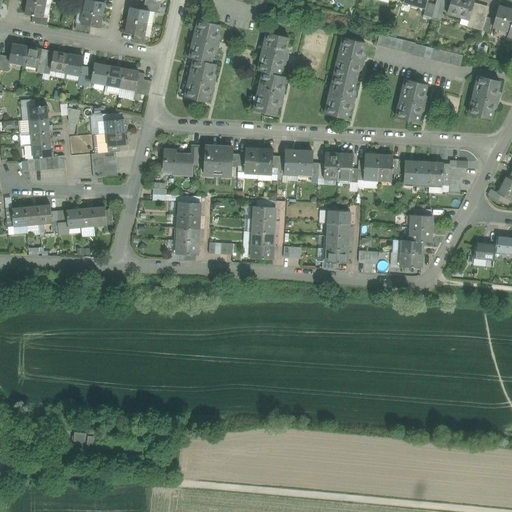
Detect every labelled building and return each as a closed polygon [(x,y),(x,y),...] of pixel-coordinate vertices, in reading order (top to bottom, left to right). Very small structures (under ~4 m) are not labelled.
[(92,0),(91,0),(85,0),(84,12),(102,16),(105,3),(101,2),(92,0)] [(269,0),(237,0),(237,1),(266,10),(269,0)] [(428,0),(404,0),(404,2),(415,5),(426,8),(428,2),(428,0)] [(436,0),(435,5),(431,19),(440,21),(442,11),(445,0),(436,0)] [(445,0),(442,11),(447,13),(451,0),(445,0)] [(475,0),(451,0),(447,13),(448,13),(449,12),(462,16),(469,18),(468,19),(469,19),(473,6),(475,0)] [(45,5),(28,2),(25,14),(33,16),(43,18),(43,17),(45,5)] [(435,5),(428,2),(426,8),(424,17),(431,19),(435,5)] [(159,7),(144,4),(143,10),(149,11),(149,12),(158,13),(159,9),(159,7)] [(488,10),(473,6),(469,19),(477,22),(475,29),(482,31),(486,17),(488,10)] [(143,10),(130,7),(128,20),(147,24),(149,12),(149,11),(143,10)] [(511,20),(511,11),(498,8),(492,27),(509,32),(511,20)] [(102,16),(84,12),(81,24),(81,25),(91,27),(100,28),(102,16)] [(43,18),(33,16),(32,22),(47,24),(48,18),(43,17),(43,18)] [(469,19),(468,19),(469,18),(462,16),(459,24),(468,26),(475,29),(477,22),(469,19)] [(492,19),(486,17),(482,31),(488,32),(492,19)] [(147,24),(128,20),(125,33),(134,35),(144,37),(144,36),(147,24)] [(219,25),(198,20),(189,58),(195,59),(211,63),(213,53),(214,53),(216,52),(219,38),(217,36),(219,25)] [(81,24),(76,23),(75,30),(90,32),(91,27),(81,25),(81,24)] [(290,38),(268,33),(259,71),(263,72),(281,76),(283,67),(286,65),(289,52),(287,49),(290,38)] [(415,43),(380,34),(377,44),(398,50),(412,54),(415,44),(415,43)] [(144,37),(134,35),(133,41),(148,44),(149,37),(144,36),(144,37)] [(365,42),(343,37),(334,75),(356,80),(358,71),(361,69),(364,56),(362,53),(365,42)] [(27,47),(12,44),(10,58),(9,62),(10,62),(24,65),(27,47)] [(438,50),(415,44),(412,54),(436,60),(438,50)] [(42,50),(27,47),(24,65),(39,67),(42,52),(42,50)] [(463,56),(438,50),(436,60),(460,66),(463,56)] [(47,53),(42,52),(39,67),(38,73),(43,74),(47,53)] [(68,55),(54,52),(53,54),(50,70),(51,70),(65,73),(68,55)] [(53,54),(47,53),(43,74),(50,75),(51,70),(50,70),(53,54)] [(83,57),(68,55),(65,73),(80,76),(82,66),(83,57)] [(10,58),(4,57),(1,71),(8,72),(10,62),(9,62),(10,58)] [(211,63),(195,59),(185,97),(207,103),(210,93),(212,91),(215,78),(214,76),(217,64),(211,63)] [(109,66),(94,63),(94,68),(91,82),(106,85),(109,66)] [(88,67),(82,66),(80,76),(78,82),(85,83),(88,67)] [(124,69),(109,66),(106,85),(120,88),(124,69)] [(94,68),(88,67),(85,83),(84,87),(90,89),(91,82),(94,68)] [(139,72),(124,69),(120,88),(135,90),(139,73),(139,72)] [(281,76),(263,72),(254,109),(276,115),(279,104),(282,103),(284,91),(283,87),(285,77),(281,76)] [(80,76),(65,73),(64,78),(64,81),(78,83),(78,82),(80,76)] [(145,74),(139,73),(135,90),(134,94),(141,95),(143,80),(144,80),(145,74)] [(356,80),(334,75),(325,113),(347,118),(350,108),(352,107),(355,95),(356,93),(354,90),(356,80)] [(501,80),(479,75),(470,113),(492,118),(494,108),(497,106),(500,92),(498,90),(501,80)] [(428,84),(405,79),(396,117),(419,122),(421,112),(424,110),(427,97),(425,94),(428,84)] [(144,80),(143,80),(141,95),(148,96),(152,81),(144,80)] [(120,88),(106,85),(104,92),(119,95),(120,88)] [(135,90),(120,88),(119,95),(119,97),(133,99),(134,94),(135,90)] [(457,111),(458,98),(449,97),(449,111),(457,111)] [(36,101),(22,102),(24,121),(31,120),(30,107),(36,107),(36,101)] [(36,107),(30,107),(31,120),(49,119),(47,106),(36,107)] [(14,119),(1,121),(2,129),(16,127),(14,119)] [(49,119),(31,120),(32,133),(50,131),(49,119)] [(110,120),(106,121),(107,134),(125,132),(123,119),(121,119),(110,120)] [(24,121),(20,121),(21,134),(32,133),(31,120),(24,121)] [(103,121),(92,122),(93,135),(99,134),(98,122),(103,121)] [(103,121),(98,122),(99,134),(99,135),(107,134),(106,121),(103,121)] [(50,131),(32,133),(33,146),(51,144),(50,131)] [(125,132),(107,134),(108,145),(121,144),(126,144),(125,132)] [(32,133),(21,134),(22,147),(25,146),(33,146),(32,133)] [(99,135),(99,134),(93,135),(95,154),(104,153),(108,153),(108,145),(107,134),(99,135)] [(51,144),(33,146),(34,158),(40,158),(46,157),(52,157),(51,144)] [(121,144),(108,145),(108,153),(116,152),(122,152),(121,144)] [(33,146),(25,146),(26,157),(28,159),(34,158),(33,146)] [(199,147),(192,146),(191,155),(193,155),(192,166),(198,166),(199,159),(199,147)] [(218,175),(219,148),(218,148),(206,147),(205,160),(204,175),(218,175)] [(219,148),(218,175),(231,176),(232,168),(232,154),(233,149),(224,148),(219,148)] [(259,150),(246,149),(245,155),(245,167),(244,173),(258,173),(259,150)] [(174,171),(175,154),(176,150),(165,150),(164,170),(174,171)] [(273,151),(259,150),(258,173),(272,174),(272,169),(273,156),(273,151)] [(299,152),(285,152),(285,157),(284,173),(285,173),(298,174),(299,152)] [(313,153),(299,152),(298,174),(311,175),(312,175),(313,164),(313,153)] [(175,154),(174,171),(173,174),(192,175),(192,166),(193,155),(191,155),(175,154)] [(339,154),(325,154),(324,165),(324,179),(338,180),(339,154)] [(353,155),(339,154),(338,180),(351,180),(352,180),(352,170),(353,155)] [(379,156),(365,155),(365,161),(364,180),(378,181),(379,156)] [(393,157),(379,156),(378,181),(392,182),(392,174),(393,159),(393,157)] [(418,162),(405,162),(404,176),(404,183),(417,183),(418,162)] [(431,163),(418,162),(417,183),(429,184),(431,163)] [(444,164),(431,163),(429,184),(443,185),(444,164)] [(511,198),(511,178),(509,177),(507,176),(497,193),(500,195),(511,200),(511,201),(511,198)] [(491,190),(488,195),(498,200),(500,195),(497,193),(491,190)] [(500,195),(498,200),(508,206),(511,200),(500,195)] [(201,203),(179,202),(179,215),(200,216),(201,203)] [(51,205),(38,206),(39,224),(52,223),(51,212),(51,205)] [(38,206),(25,207),(27,225),(39,224),(38,206)] [(258,206),(254,206),(253,219),(275,220),(276,207),(274,207),(258,206)] [(27,225),(25,207),(13,208),(15,226),(27,225)] [(105,207),(92,208),(94,226),(107,225),(107,222),(106,211),(105,207)] [(13,208),(6,209),(8,227),(15,226),(13,208)] [(92,208),(80,209),(81,227),(94,226),(92,208)] [(80,209),(67,210),(68,222),(68,228),(69,228),(81,227),(80,209)] [(350,211),(329,210),(328,224),(350,225),(350,211)] [(200,216),(179,215),(178,228),(199,229),(200,216)] [(413,215),(411,215),(410,228),(432,229),(432,216),(431,216),(413,215)] [(253,219),(245,219),(245,232),(253,232),(253,219)] [(275,220),(253,219),(253,232),(274,233),(275,220)] [(63,222),(58,223),(58,230),(59,235),(69,234),(69,228),(68,228),(68,222),(63,222)] [(39,224),(27,225),(28,233),(40,232),(39,224)] [(350,225),(328,224),(327,236),(349,237),(350,225)] [(27,225),(15,226),(15,234),(28,233),(27,225)] [(199,229),(178,228),(177,241),(198,242),(199,229)] [(432,229),(410,228),(409,240),(409,241),(423,242),(431,242),(432,229)] [(253,232),(245,232),(244,244),(252,245),(253,232)] [(274,233),(253,232),(252,245),(274,246),(274,233)] [(349,237),(327,236),(327,249),(348,250),(349,237)] [(511,237),(497,236),(496,244),(495,252),(502,252),(511,253),(511,237)] [(362,247),(369,245),(367,237),(360,239),(362,247)] [(402,240),(394,240),(393,253),(401,253),(402,240)] [(423,242),(409,241),(409,240),(402,240),(401,253),(422,254),(423,242)] [(198,242),(177,241),(176,254),(196,255),(198,255),(198,242)] [(496,244),(476,242),(474,257),(494,260),(494,258),(495,252),(496,244)] [(252,245),(244,244),(243,257),(251,257),(252,245)] [(274,246),(252,245),(251,257),(273,258),(274,246)] [(348,250),(327,249),(326,262),(335,262),(348,263),(348,250)] [(401,253),(393,253),(392,266),(400,266),(401,253)] [(422,254),(401,253),(400,266),(422,267),(422,254)] [(88,434),(75,432),(72,456),(85,457),(87,445),(93,446),(94,436),(88,436),(88,434)]
